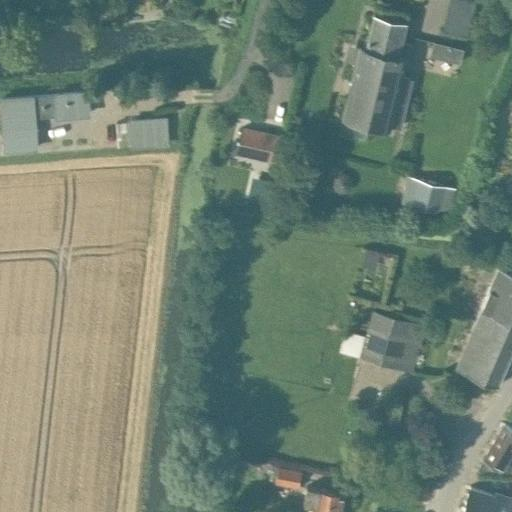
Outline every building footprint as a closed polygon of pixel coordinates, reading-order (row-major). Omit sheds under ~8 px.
[(354,63),(341,117),(388,128),(389,125),(401,127),(412,78),(401,76),(405,58),(409,42),(400,39),(404,22),(373,14),(365,48),(358,46),(354,63)] [(90,115),(88,88),(51,91),(51,94),(34,95),(34,93),(0,95),(0,118),(2,152),(38,150),(36,117),(53,116),(53,118),(90,115)] [(130,146),(167,143),(165,115),(128,118),(130,146)] [(273,162),(278,138),(241,130),(236,154),(273,162)] [(259,177),(254,198),(266,200),(270,180),(259,177)] [(419,178),(412,205),(438,211),(445,184),(419,178)] [(496,384),(511,345),(511,273),(496,267),(479,307),(453,366),(496,384)] [(347,295),(345,302),(353,305),(356,297),(347,295)] [(411,372),(411,371),(414,354),(422,324),(370,310),(358,358),(411,372)] [(387,414),(385,425),(387,425),(398,427),(403,397),(397,396),(392,395),(389,415),(387,414)] [(511,470),(511,449),(511,450),(511,449),(511,428),(503,423),(482,458),(499,468),(500,468),(503,470),(511,470)] [(258,462),(256,472),(268,474),(270,464),(258,462)] [(298,487),(300,471),(276,467),(271,466),(268,482),(298,487)] [(338,511),(342,491),(305,485),(301,503),(311,504),(309,511),(338,511)] [(511,511),(511,496),(509,496),(508,500),(479,491),(467,486),(458,511),(511,511)]
